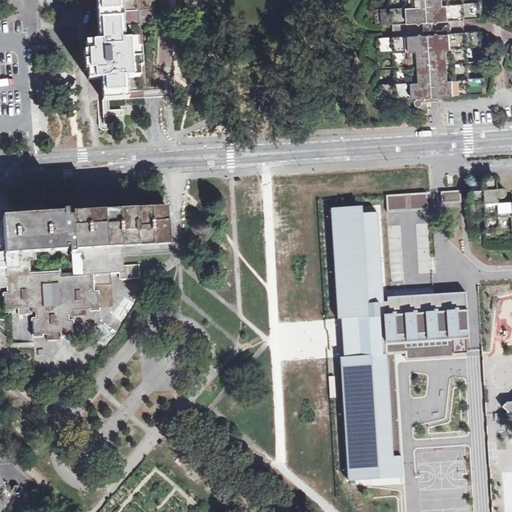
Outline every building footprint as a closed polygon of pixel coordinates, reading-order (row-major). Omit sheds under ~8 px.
[(83,0),(84,0),(88,0),(96,0),(97,19),(123,18),(121,0),(83,0)] [(381,85),(382,100),(386,100),(398,99),(419,98),(418,99),(417,99),(416,101),(416,102),(416,104),(417,105),(418,106),(419,106),(420,106),(420,108),(414,108),(414,109),(414,113),(414,114),(415,114),(428,114),(429,113),(428,101),(441,101),(440,96),(485,93),(484,78),(470,78),(468,48),(484,47),(483,32),(465,33),(464,20),(482,18),(481,3),(465,3),(465,0),(391,0),(392,9),(377,10),(377,25),(382,25),(394,25),(394,37),(383,39),(378,39),(379,54),(395,54),(396,84),(381,85)] [(99,42),(86,43),(87,52),(85,52),(86,70),(88,70),(89,80),(102,79),(103,99),(103,101),(106,100),(128,99),(128,95),(127,78),(140,77),(139,67),(142,67),(141,49),(138,49),(137,39),(124,40),(123,18),(97,19),(99,42)] [(511,203),(497,204),(497,195),(498,196),(499,198),(500,198),(503,198),(504,197),(505,196),(505,195),(505,194),(505,192),(503,191),(502,191),(501,191),(496,191),(496,177),(468,179),(471,221),(485,220),(486,233),(499,232),(498,219),(511,218),(511,223),(511,203)] [(426,192),(386,195),(387,211),(427,208),(426,192)] [(340,370),(348,488),(401,485),(399,445),(393,351),(407,350),(407,357),(467,354),(466,339),(470,339),(467,293),(388,298),(388,304),(383,304),(377,213),(352,215),(351,209),(331,210),(337,303),(338,338),(340,370)] [(126,266),(124,244),(74,247),(75,273),(62,274),(62,270),(30,272),(30,261),(37,261),(37,249),(0,251),(0,288),(10,288),(11,311),(20,310),(20,317),(34,316),(34,314),(38,314),(39,326),(40,336),(49,335),(49,342),(63,341),(63,339),(72,338),(71,326),(71,316),(75,315),(75,318),(89,317),(88,310),(97,309),(96,287),(114,286),(113,275),(121,274),(121,281),(142,280),(141,266),(126,266)] [(0,511),(9,511),(16,500),(0,476),(0,511)]
